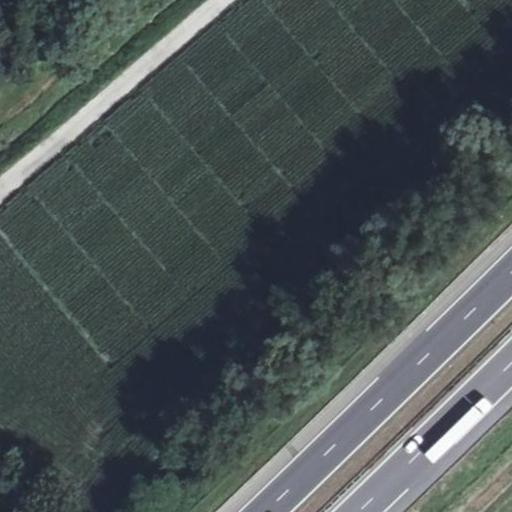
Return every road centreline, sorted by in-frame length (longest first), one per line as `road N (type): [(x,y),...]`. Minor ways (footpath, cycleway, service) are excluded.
road 1 (motorway): [(511,270),(262,511)]
road 2 (track): [(216,0),(0,181)]
road 3 (motorway): [(359,511),(511,364)]
